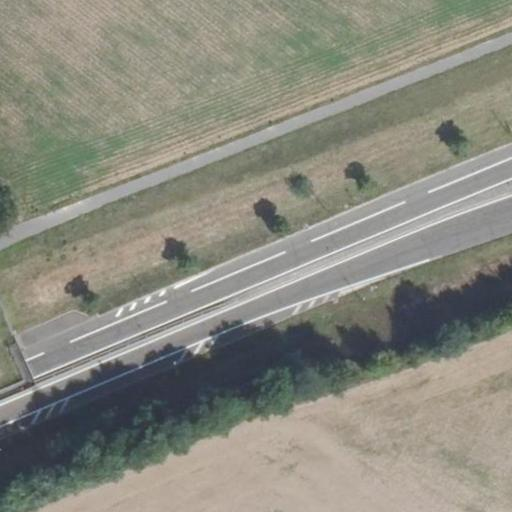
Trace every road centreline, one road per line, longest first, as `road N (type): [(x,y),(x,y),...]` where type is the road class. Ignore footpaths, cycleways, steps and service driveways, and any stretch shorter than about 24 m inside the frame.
road 1 (primary): [(511,166),(0,379)]
road 2 (primary): [(0,422),(511,214)]
